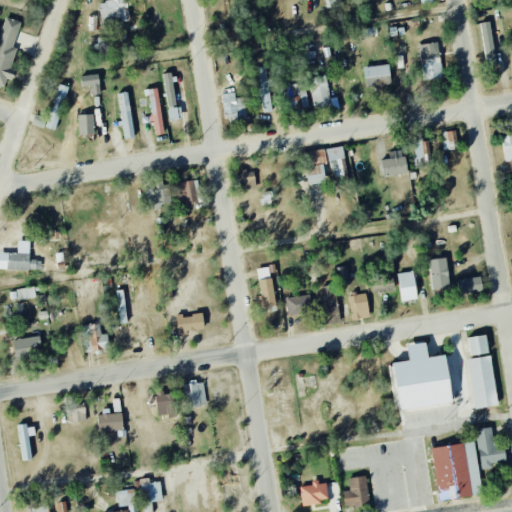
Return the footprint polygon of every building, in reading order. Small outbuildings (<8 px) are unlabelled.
[(102,30),(127,27),(125,8),(130,8),(129,0),(113,0),(113,1),(99,3),(102,30)] [(0,30),(0,84),(8,87),(13,70),(10,69),(17,48),(13,46),(20,22),(4,17),(0,30)] [(495,67),(490,22),(480,23),(485,68),(495,67)] [(361,36),(377,35),(377,27),(360,28),(361,36)] [(441,79),(439,43),(419,44),(421,80),(441,79)] [(263,113),(271,112),(266,66),(258,67),(263,113)] [(364,67),(364,77),(389,76),(389,66),(364,67)] [(172,73),(164,73),(166,107),(174,106),(172,73)] [(82,87),(89,86),(91,96),(100,94),(97,74),(80,77),(82,87)] [(330,107),(327,75),(309,77),(312,109),(330,107)] [(367,88),(391,84),(390,75),(365,79),(367,88)] [(68,87),(59,84),(46,128),(55,131),(68,87)] [(280,88),(281,97),(290,96),(289,87),(280,88)] [(150,119),(152,119),(155,135),(164,134),(157,88),(146,89),(150,119)] [(302,107),(309,105),(304,88),(298,90),(302,107)] [(116,94),(121,127),(122,127),(124,140),(134,138),(127,93),(116,94)] [(246,118),(245,97),(235,98),(234,93),(221,94),(224,120),(246,118)] [(168,107),(168,120),(181,120),(180,107),(168,107)] [(79,137),(94,136),(93,114),(78,116),(79,137)] [(456,149),(456,131),(442,132),(442,149),(456,149)] [(511,135),(501,138),(505,161),(511,160),(511,135)] [(417,165),(431,162),(426,140),(412,143),(417,165)] [(333,178),(346,176),(344,162),(345,161),(342,146),(327,149),(333,178)] [(307,183),(325,182),(324,150),(305,151),(307,183)] [(381,159),(382,176),(407,174),(405,157),(381,159)] [(255,190),(255,171),(240,172),(240,190),(255,190)] [(178,182),(178,206),(197,205),(196,181),(178,182)] [(171,208),(169,183),(154,183),(155,199),(146,199),(147,209),(171,208)] [(30,253),(0,252),(0,269),(40,271),(41,261),(30,260),(30,253)] [(429,260),(432,291),(449,289),(446,258),(429,260)] [(336,268),(338,282),(348,280),(346,266),(336,268)] [(274,307),(270,267),(256,269),(260,309),(274,307)] [(397,274),(400,302),(416,300),(414,272),(397,274)] [(460,293),(482,291),(481,277),(458,280),(460,293)] [(326,320),(340,318),(334,285),(320,287),(326,320)] [(18,300),(35,298),(34,287),(16,289),(18,300)] [(369,318),(365,292),(348,295),(353,320),(369,318)] [(287,315),(311,314),(309,296),(286,297),(287,315)] [(120,324),(127,323),(124,298),(117,299),(120,324)] [(202,314),(176,316),(177,333),(203,332),(202,314)] [(82,325),(83,351),(108,350),(108,334),(100,335),(100,324),(82,325)] [(40,356),(36,336),(13,340),(16,360),(40,356)] [(469,356),(487,355),(486,336),(469,337),(469,356)] [(398,410),(451,404),(445,356),(427,358),(425,343),(406,345),(408,361),(393,363),(398,410)] [(467,359),(474,410),(497,406),(491,356),(467,359)] [(205,406),(203,383),(184,385),(186,408),(205,406)] [(149,395),(150,416),(175,414),(173,393),(149,395)] [(84,404),(71,406),(73,424),(86,422),(84,404)] [(115,437),(123,436),(123,414),(109,414),(108,409),(98,410),(99,432),(115,431),(115,437)] [(29,437),(35,436),(34,425),(18,426),(21,461),(31,460),(29,437)] [(503,446),(495,448),(491,427),(475,430),(482,469),(506,464),(503,446)] [(432,448),(437,500),(480,496),(475,443),(432,448)] [(349,491),(343,491),(344,507),(369,505),(366,476),(348,477),(349,491)] [(161,501),(160,481),(150,482),(149,478),(140,478),(142,511),(152,511),(152,501),(161,501)] [(329,500),(324,480),(311,483),(311,485),(298,487),(303,506),(329,500)] [(128,511),(136,511),(135,489),(117,490),(117,507),(128,506),(128,511)]
